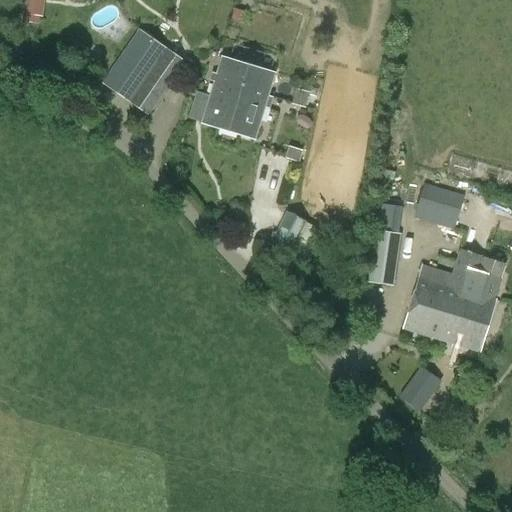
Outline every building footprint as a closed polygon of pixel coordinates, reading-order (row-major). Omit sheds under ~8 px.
[(27,0),(25,10),(40,15),(44,0),(27,0)] [(148,116),(186,63),(139,30),(103,83),(148,116)] [(204,124),(220,129),(224,117),(227,118),(233,99),(231,98),(234,88),(232,87),(239,64),(223,59),(204,124)] [(273,74),(239,64),(232,87),(234,88),(231,98),(233,99),(227,118),(224,117),(220,129),(254,139),(273,74)] [(424,186),(414,221),(454,232),(464,198),(424,186)] [(397,232),(401,206),(384,204),(380,229),(397,232)] [(299,257),(314,227),(286,213),(271,242),(299,257)] [(373,283),(396,284),(398,232),(375,231),(373,283)] [(495,301),(501,279),(477,272),(481,260),(460,253),(453,275),(422,266),(404,328),(480,351),(495,301)] [(419,412),(440,383),(419,369),(399,399),(419,412)] [(373,511),(389,511),(390,511),(375,496),(365,504),(373,511)]
